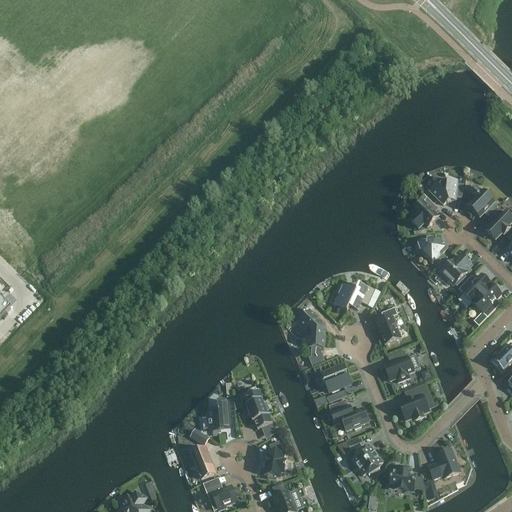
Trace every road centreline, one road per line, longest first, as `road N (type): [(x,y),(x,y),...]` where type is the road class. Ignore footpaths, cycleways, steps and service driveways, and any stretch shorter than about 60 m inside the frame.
road 1 (residential): [(484,383),(410,448),(390,433),(355,341)]
road 2 (secondary): [(511,83),(425,0)]
